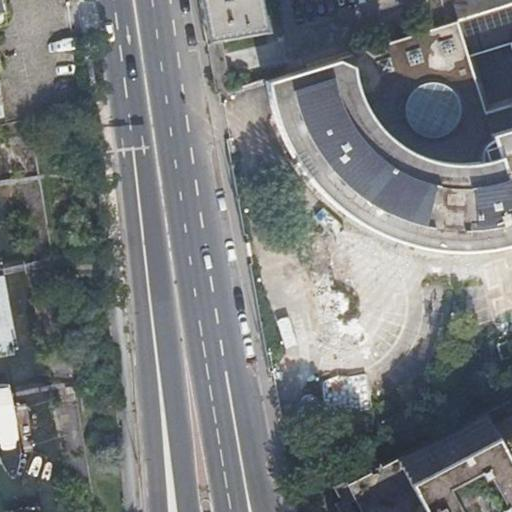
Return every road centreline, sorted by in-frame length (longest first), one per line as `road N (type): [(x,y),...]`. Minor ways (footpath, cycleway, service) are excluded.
road 1 (primary): [(133,152),(190,511)]
road 2 (primary): [(133,152),(158,511)]
road 3 (primary): [(212,343),(160,0)]
road 4 (primary): [(265,511),(247,434),(212,343)]
road 5 (primary): [(232,511),(212,343)]
road 6 (primary): [(114,0),(133,152)]
